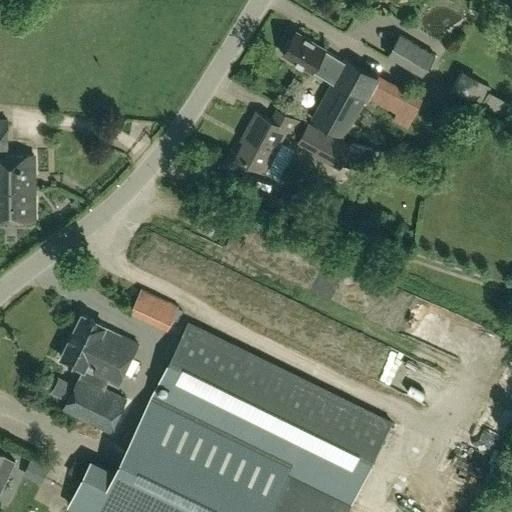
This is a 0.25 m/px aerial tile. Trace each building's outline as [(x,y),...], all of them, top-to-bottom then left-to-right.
[(284,54),(312,71),(316,65),(325,71),(322,76),(331,81),(310,118),(344,137),(367,95),(396,112),(392,118),(406,126),(421,99),(345,56),(342,60),(325,50),(327,48),(298,30),(292,40),(288,40),(284,48),(285,50),(285,52),(284,54)] [(387,55),(423,76),(435,54),(399,33),(387,55)] [(511,103),(511,102),(489,91),(492,86),(460,70),(449,91),(466,100),(468,97),(505,117),(511,103)] [(264,171),(288,129),(293,132),(300,121),(278,109),(272,119),(257,111),(245,133),(249,134),(241,148),(237,157),(264,171)] [(0,117),(0,152),(8,152),(8,118),(0,117)] [(351,145),(308,121),(295,145),(338,168),(351,145)] [(0,187),(34,187),(34,155),(0,155),(0,187)] [(34,187),(0,187),(0,219),(34,219),(34,187)] [(129,312),(167,330),(178,306),(140,288),(129,312)] [(61,358),(84,369),(63,410),(110,433),(127,399),(105,388),(109,380),(118,385),(139,344),(105,327),(106,326),(83,315),(61,358)] [(188,323),(115,472),(92,460),(69,505),(83,511),(346,511),(390,423),(322,390),(247,353),(247,352),(188,323)] [(471,387),(479,369),(461,361),(453,379),(471,387)]
